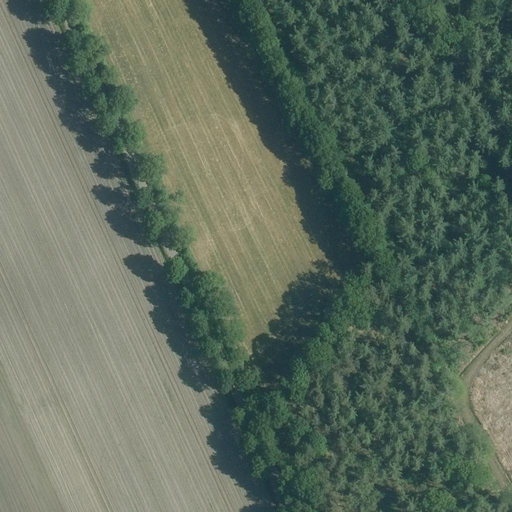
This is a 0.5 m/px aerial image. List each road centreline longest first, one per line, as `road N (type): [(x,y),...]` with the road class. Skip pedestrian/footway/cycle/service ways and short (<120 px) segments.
road 1 (unclassified): [(288,511),(58,0)]
road 2 (track): [(511,501),(460,404),(466,377),(511,322)]
road 3 (track): [(511,158),(457,78),(462,54),(508,0)]
